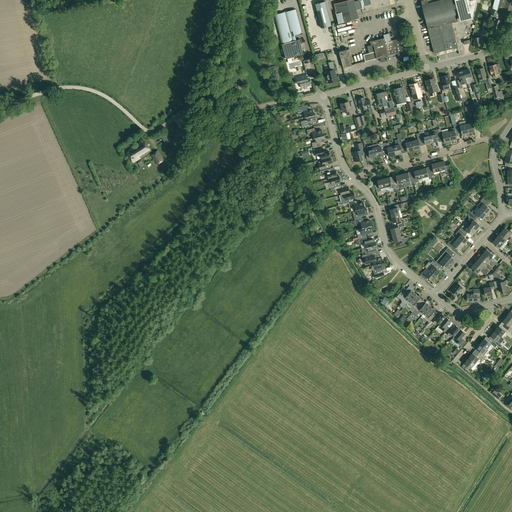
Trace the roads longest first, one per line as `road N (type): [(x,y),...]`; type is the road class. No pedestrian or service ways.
road 1 (unknown): [(131,511),(326,257),(329,240)]
road 2 (track): [(226,0),(199,97),(155,131),(145,132),(109,98),(76,87),(0,107)]
road 3 (residential): [(355,180),(368,169),(485,139),(497,145)]
road 4 (residential): [(355,180),(375,204),(390,254),(435,295)]
